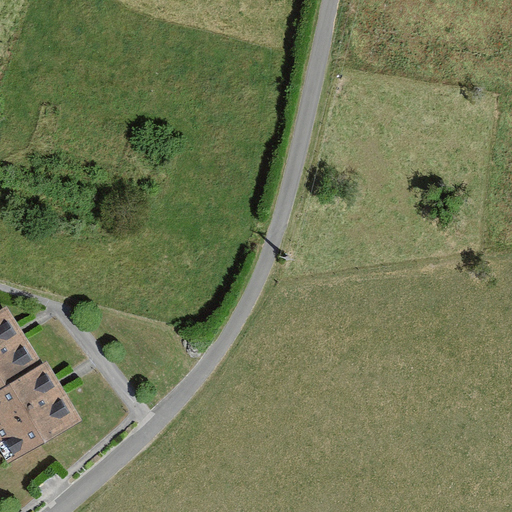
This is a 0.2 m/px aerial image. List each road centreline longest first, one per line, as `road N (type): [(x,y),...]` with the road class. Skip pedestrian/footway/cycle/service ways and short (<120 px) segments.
road 1 (unclassified): [(156,426),(212,360),(269,258),(336,0)]
road 2 (residential): [(156,426),(67,314),(0,290)]
road 3 (unclassified): [(56,511),(156,426)]
